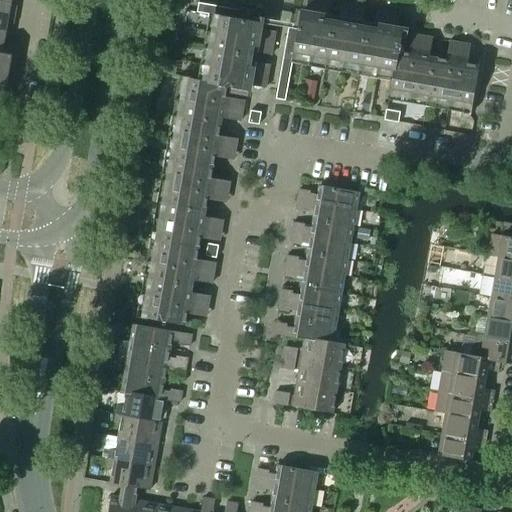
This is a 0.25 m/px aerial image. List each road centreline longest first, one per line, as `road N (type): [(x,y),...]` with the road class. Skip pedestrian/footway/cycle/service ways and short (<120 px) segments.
road 1 (residential): [(226,428),(283,123),(505,162)]
road 2 (tertiary): [(65,224),(89,200),(124,0)]
road 3 (unclassified): [(35,414),(77,266),(65,224)]
road 4 (tertiary): [(91,0),(65,145),(42,179)]
road 5 (unclassified): [(27,237),(39,275),(35,414)]
road 6 (residential): [(369,456),(226,428)]
road 7 (residential): [(369,456),(511,483)]
road 8 (residential): [(13,135),(36,0)]
